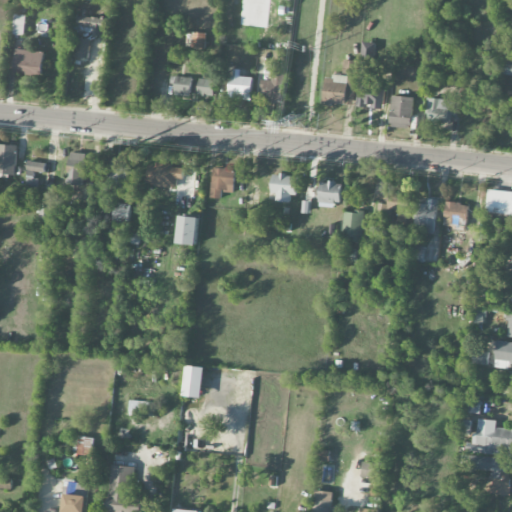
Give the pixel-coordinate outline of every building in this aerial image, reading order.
[(99,12),(92,12),(92,18),(79,16),(78,25),(94,27),(93,36),(102,37),(104,20),(99,19),(99,12)] [(13,35),(25,35),(26,15),(15,14),(13,35)] [(206,32),(187,32),(187,47),(206,48),(206,32)] [(91,39),(77,37),(74,56),(88,58),(91,39)] [(357,106),(383,109),(386,83),(373,82),(377,43),(364,42),(357,106)] [(43,75),(44,51),(16,50),(15,73),(43,75)] [(354,106),(358,61),(345,59),(343,76),(327,74),(324,103),(354,106)] [(500,73),(511,74),(511,61),(502,60),(500,73)] [(241,69),(231,69),(230,99),(252,100),(253,77),(241,77),(241,69)] [(286,74),(273,74),(273,79),(261,79),(260,89),(264,89),(263,103),(284,104),(286,74)] [(190,95),(191,77),(171,75),(170,84),(175,84),(174,93),(190,95)] [(215,79),(199,79),(198,95),(214,96),(215,79)] [(414,97),(393,95),(390,127),(411,129),(414,97)] [(430,121),(448,123),(449,115),(459,115),(460,100),(432,99),(430,121)] [(17,145),(0,144),(0,173),(16,175),(17,145)] [(87,153),(69,153),(68,185),(85,185),(87,153)] [(131,188),(132,159),(109,158),(107,187),(131,188)] [(46,162),(28,161),(27,184),(35,185),(36,172),(45,172),(46,162)] [(177,179),(183,180),(184,168),(173,167),(173,164),(149,163),(147,185),(177,187),(177,179)] [(234,191),(237,170),(215,167),(210,197),(221,199),(223,189),(234,191)] [(277,201),(291,202),(291,195),(297,195),(298,175),(273,175),(272,193),(277,193),(277,201)] [(341,205),(342,183),(320,181),(319,204),(341,205)] [(51,217),(52,188),(40,187),(38,217),(51,217)] [(97,188),(84,188),(84,207),(98,206),(97,188)] [(511,192),(488,191),(487,214),(511,215),(511,192)] [(406,223),(409,196),(389,194),(388,204),(380,203),(378,221),(395,223),(395,222),(406,223)] [(438,199),(418,197),(416,232),(436,233),(438,199)] [(469,205),(447,202),(443,226),(466,229),(469,205)] [(131,204),(114,203),(114,220),(130,221),(131,204)] [(163,211),(147,208),(141,241),(158,244),(163,211)] [(344,211),(343,240),(362,241),(364,212),(344,211)] [(199,218),(181,216),(177,243),(196,245),(199,218)] [(410,262),(425,262),(425,246),(411,246),(410,262)] [(355,251),(345,251),(345,260),(354,260),(355,251)] [(484,324),(485,310),(475,309),(474,323),(484,324)] [(511,362),(511,342),(497,341),(496,362),(511,362)] [(473,364),(488,364),(489,354),(474,353),(473,364)] [(207,368),(188,365),(184,395),(202,398),(207,368)] [(502,392),(511,392),(511,371),(503,371),(502,392)] [(481,413),(482,400),(465,399),(464,412),(481,413)] [(467,453),(511,454),(511,428),(497,428),(497,420),(476,419),(476,443),(467,443),(467,453)] [(76,454),(93,457),(95,438),(79,436),(76,454)] [(507,458),(469,457),(468,469),(488,470),(488,494),(511,494),(511,472),(507,471),(507,458)] [(380,478),(380,462),(362,462),(362,478),(380,478)] [(142,511),(143,495),(133,494),(135,466),(111,465),(107,511),(142,511)] [(86,511),(89,483),(65,481),(63,511),(86,511)] [(313,511),(331,511),(333,491),(315,491),(313,511)]
